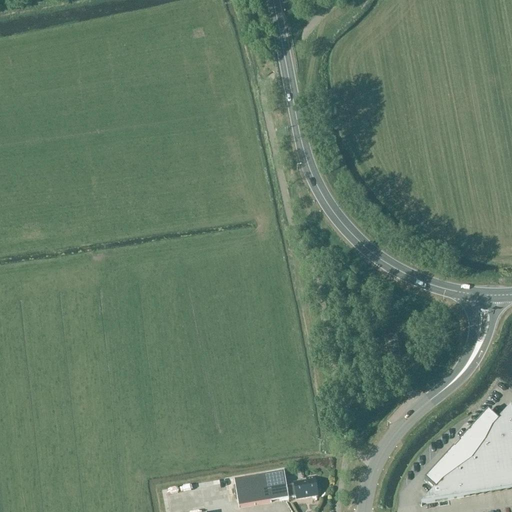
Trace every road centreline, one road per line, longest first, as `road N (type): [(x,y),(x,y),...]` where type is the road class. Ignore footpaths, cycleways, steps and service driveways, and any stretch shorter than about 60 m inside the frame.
road 1 (secondary): [(473,295),(388,265),(323,199),(305,159),(272,0)]
road 2 (tertiary): [(363,511),(390,439),(442,390)]
